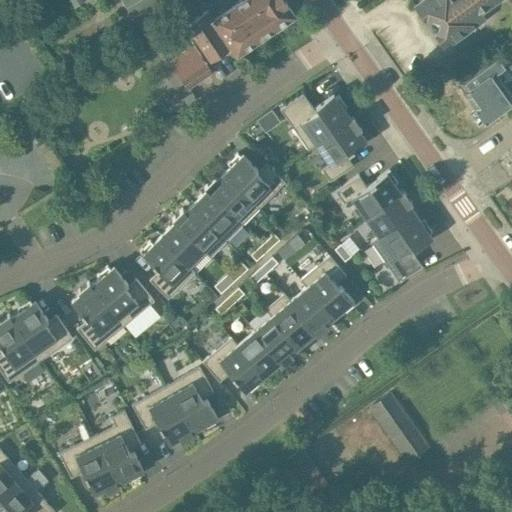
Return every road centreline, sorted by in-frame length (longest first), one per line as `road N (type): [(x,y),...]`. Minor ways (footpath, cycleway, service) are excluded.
road 1 (residential): [(501,257),(401,307),(133,511)]
road 2 (residential): [(0,281),(112,235),(226,120),(342,33)]
road 3 (residential): [(450,185),(342,33)]
